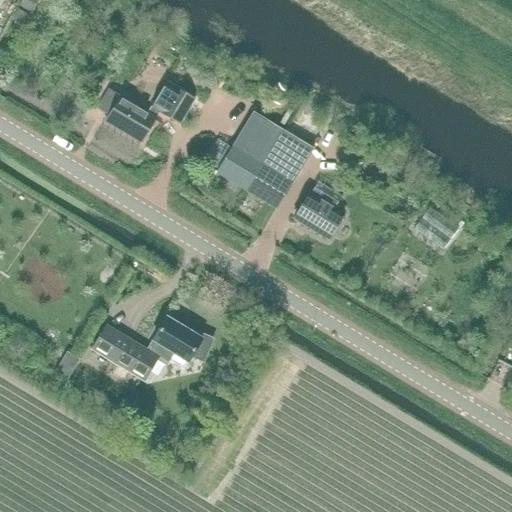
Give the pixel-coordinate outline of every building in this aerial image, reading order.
[(33,0),(23,0),(19,7),(27,12),(33,0)] [(58,0),(40,0),(27,22),(49,35),(67,5),(58,0)] [(5,7),(0,13),(0,36),(9,44),(25,23),(5,7)] [(120,93),(120,95),(108,89),(95,110),(107,117),(104,121),(141,144),(159,113),(180,126),(196,98),(176,86),(175,87),(167,82),(149,110),(120,93)] [(253,111),(216,173),(277,210),(315,148),(268,120),(253,111)] [(351,163),(352,169),(364,166),(363,160),(351,163)] [(310,193),(294,219),(328,240),(344,214),(335,208),(342,197),(318,182),(311,194),(310,193)] [(189,363),(192,357),(204,362),(213,339),(197,332),(179,323),(178,324),(166,317),(147,349),(130,338),(106,324),(91,350),(114,364),(145,382),(158,361),(166,366),(174,354),(189,363)] [(56,372),(67,378),(78,361),(67,354),(56,372)] [(125,413),(97,396),(87,414),(115,430),(125,413)]
